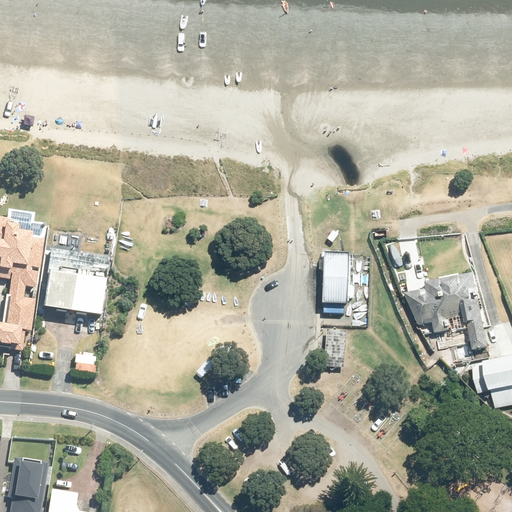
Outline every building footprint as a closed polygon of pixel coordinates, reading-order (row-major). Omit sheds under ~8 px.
[(14,352),(19,352),(19,354),(24,355),(26,335),(33,336),(38,305),(30,303),(31,297),(27,297),(28,290),(38,291),(40,273),(42,274),(47,241),(23,238),(23,233),(20,232),(21,224),(0,221),(0,276),(0,277),(0,278),(0,281),(14,284),(11,299),(9,299),(4,329),(0,328),(0,350),(14,353),(14,352)] [(47,315),(105,324),(111,287),(107,287),(111,261),(53,252),(50,279),(53,279),(47,315)] [(327,259),(326,311),(351,312),(352,260),(327,259)] [(426,287),(427,293),(405,297),(420,329),(426,328),(426,329),(434,327),(436,338),(447,335),(446,329),(449,328),(448,324),(465,321),(467,331),(469,330),(474,355),(489,352),(474,278),(426,287)] [(328,330),(326,346),(345,348),(346,331),(328,330)] [(326,346),(324,367),(343,368),(345,348),(326,346)] [(83,359),(83,364),(72,363),(71,377),(95,378),(95,366),(96,360),(83,359)] [(488,366),(473,369),(479,399),(491,396),(491,400),(493,399),(496,413),(511,409),(511,362),(488,367),(488,366)] [(12,496),(8,511),(40,511),(49,462),(14,456),(7,495),(12,496)] [(77,511),(73,511),(76,491),(50,487),(46,511),(77,511)]
